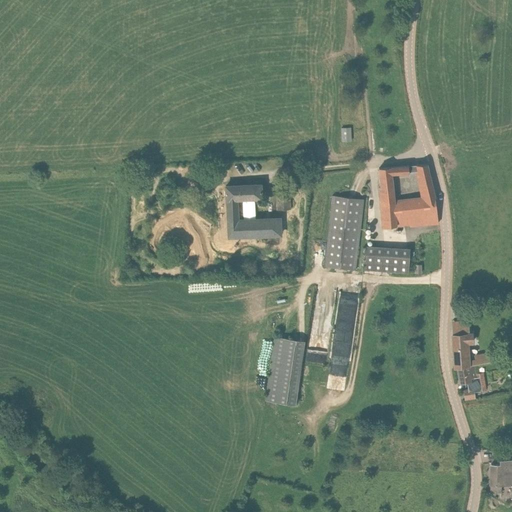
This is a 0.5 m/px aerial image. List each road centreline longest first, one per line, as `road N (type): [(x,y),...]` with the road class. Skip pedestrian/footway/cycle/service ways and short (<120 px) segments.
road 1 (tertiary): [(471,511),(474,465),(445,366),(446,242),(429,149)]
road 2 (tertiary): [(429,149),(408,67),(414,0)]
road 3 (track): [(104,511),(0,427)]
